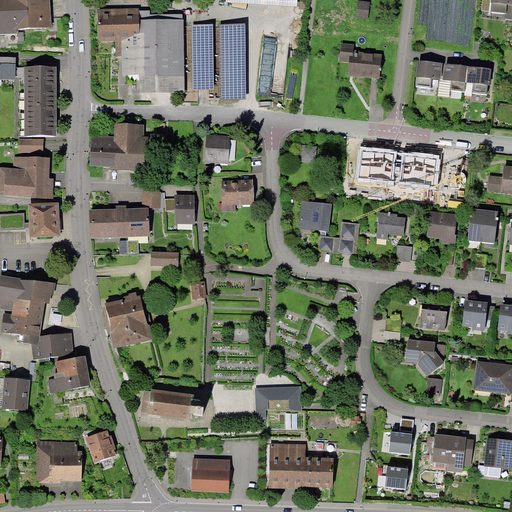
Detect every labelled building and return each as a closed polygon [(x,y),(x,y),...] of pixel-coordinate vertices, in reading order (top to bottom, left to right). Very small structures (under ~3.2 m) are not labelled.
[(0,0),(0,32),(52,30),(51,0),(0,0)] [(511,0),(482,0),(481,10),(504,13),(504,18),(511,19),(511,0)] [(370,4),(356,2),(354,19),(368,21),(370,4)] [(149,10),(97,10),(97,44),(112,44),(112,50),(117,50),(117,74),(136,74),(136,95),(181,95),(181,17),(149,17),(149,10)] [(208,26),(191,27),(192,91),(211,91),(208,26)] [(241,27),(218,28),(220,103),(243,103),(241,27)] [(290,44),(277,43),(270,97),(283,99),(290,44)] [(356,46),(341,44),(338,60),(347,61),(345,76),(380,81),(383,60),(355,57),(356,46)] [(12,58),(0,57),(0,80),(12,81),(12,58)] [(491,69),(418,59),(414,85),(435,87),(435,82),(442,83),(440,94),(453,96),(454,88),(467,90),(467,92),(473,93),(474,91),(488,93),(491,69)] [(24,66),(24,136),(56,135),(57,65),(24,66)] [(171,122),(152,121),(151,136),(170,137),(171,122)] [(110,140),(90,139),(88,167),(110,168),(110,173),(148,175),(150,139),(143,139),(143,127),(111,126),(110,140)] [(228,138),(205,137),(204,163),(227,164),(228,138)] [(43,157),(43,140),(18,139),(17,157),(12,157),(12,167),(0,167),(0,190),(1,190),(0,195),(53,197),(54,178),(49,178),(50,157),(43,157)] [(317,148),(297,144),(294,160),(314,163),(317,148)] [(440,156),(360,147),(356,181),(437,190),(440,156)] [(500,180),(489,178),(487,193),(511,196),(511,168),(501,168),(500,180)] [(251,181),(220,181),(220,214),(235,214),(235,206),(251,206),(251,181)] [(161,192),(143,191),(142,207),(160,208),(161,192)] [(194,197),(174,197),(174,226),(194,226),(194,197)] [(29,237),(60,236),(59,203),(29,204),(29,213),(0,213),(0,229),(29,228),(29,237)] [(330,206),(301,203),(298,229),(327,233),(330,206)] [(116,209),(89,210),(91,238),(149,236),(148,208),(125,209),(125,205),(116,206),(116,209)] [(408,219),(422,220),(423,213),(409,211),(408,219)] [(498,216),(470,213),(466,243),(494,246),(498,216)] [(395,216),(376,214),(372,240),(387,242),(388,237),(404,239),(406,221),(394,220),(395,216)] [(457,217),(429,214),(426,238),(441,240),(440,245),(447,245),(445,266),(452,267),(457,217)] [(340,240),(320,237),(318,251),(353,256),(357,225),(342,224),(340,240)] [(137,244),(119,245),(120,257),(137,257),(137,244)] [(411,250),(397,248),(395,262),(409,264),(411,250)] [(177,256),(150,256),(149,268),(176,268),(177,256)] [(486,257),(472,256),(471,271),(485,272),(486,257)] [(37,346),(38,337),(42,305),(53,306),(56,285),(0,277),(0,308),(9,310),(8,316),(1,315),(0,319),(0,330),(20,335),(17,342),(30,346),(37,346)] [(203,282),(190,283),(191,299),(204,298),(203,282)] [(136,290),(100,298),(111,348),(146,341),(136,290)] [(448,304),(421,301),(418,330),(446,333),(448,304)] [(491,307),(463,304),(460,330),(481,333),(482,321),(489,322),(491,307)] [(511,309),(499,307),(495,333),(511,335),(511,309)] [(403,323),(386,321),(383,341),(400,344),(403,323)] [(73,354),(70,335),(38,337),(37,346),(30,346),(32,360),(73,354)] [(446,348),(406,343),(403,364),(416,366),(427,378),(444,367),(446,348)] [(83,355),(51,361),(54,380),(48,381),(52,405),(64,402),(62,392),(88,387),(83,355)] [(511,380),(511,368),(476,365),(473,392),(511,395),(511,406),(511,405),(511,389),(511,380)] [(1,392),(0,392),(0,410),(25,413),(28,382),(2,380),(1,392)] [(441,382),(429,380),(427,393),(431,397),(441,391),(441,382)] [(300,388),(254,389),(254,421),(266,421),(266,412),(300,412),(300,388)] [(193,417),(194,405),(182,403),(183,395),(146,391),(146,396),(143,395),(141,412),(144,413),(144,416),(180,421),(181,416),(193,417)] [(362,416),(351,415),(350,425),(361,426),(362,416)] [(107,430),(82,440),(92,466),(117,457),(107,430)] [(390,432),(388,452),(409,454),(411,434),(390,432)] [(467,437),(435,434),(432,466),(447,468),(446,471),(462,472),(463,465),(471,465),(474,440),(466,439),(467,437)] [(75,442),(35,441),(34,485),(58,485),(58,482),(79,482),(79,452),(74,452),(75,442)] [(511,443),(485,441),(481,477),(500,480),(501,470),(511,471),(511,443)] [(304,447),(269,446),(268,490),(331,492),(331,460),(303,459),(304,447)] [(231,461),(193,459),(192,490),(230,492),(231,461)] [(387,466),(384,486),(406,489),(408,468),(387,466)]
